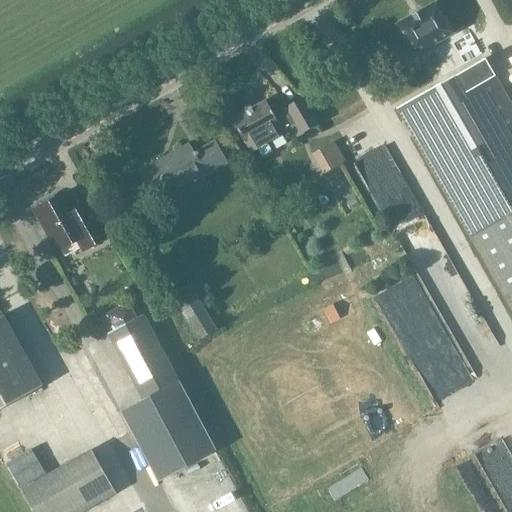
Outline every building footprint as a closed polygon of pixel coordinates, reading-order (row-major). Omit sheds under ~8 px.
[(437,2),(397,25),(414,55),(454,33),(437,2)] [(511,107),(484,59),(397,110),(511,309),(511,107)] [(285,134),(284,133),(297,126),(302,134),(318,126),(303,99),(287,108),(287,109),(275,116),(266,101),(232,121),(245,143),(246,143),(252,153),(285,134)] [(141,174),(156,200),(204,173),(206,177),(228,164),(216,142),(193,155),(188,147),(141,174)] [(47,237),(54,249),(54,250),(57,248),(59,250),(78,239),(85,251),(107,239),(87,204),(73,212),(64,194),(56,198),(52,197),(45,201),(43,205),(36,209),(50,236),(47,237)] [(410,248),(431,247),(431,236),(410,237),(410,248)] [(499,354),(474,292),(467,295),(459,274),(435,284),(469,366),(499,354)] [(177,304),(200,342),(217,332),(194,294),(177,304)] [(0,316),(0,408),(42,386),(4,315),(0,316)] [(143,316),(106,335),(142,399),(178,381),(143,316)] [(142,399),(122,409),(159,481),(216,452),(178,381),(142,399)] [(22,490),(34,511),(85,511),(116,494),(90,450),(22,490)]
